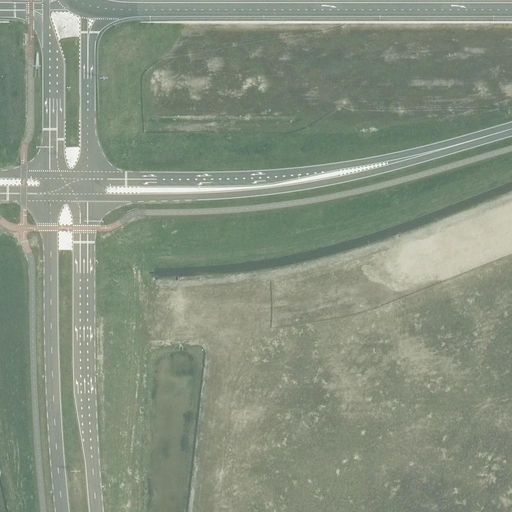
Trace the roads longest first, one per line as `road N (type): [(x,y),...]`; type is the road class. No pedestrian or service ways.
road 1 (trunk): [(86,11),(511,13)]
road 2 (tertiary): [(85,197),(265,191),(405,158)]
road 3 (tertiary): [(405,158),(272,174),(85,176)]
road 4 (tertiary): [(49,195),(62,511)]
road 5 (tertiary): [(96,511),(85,197)]
road 6 (tertiary): [(46,10),(51,175)]
road 7 (tertiary): [(85,176),(86,11)]
